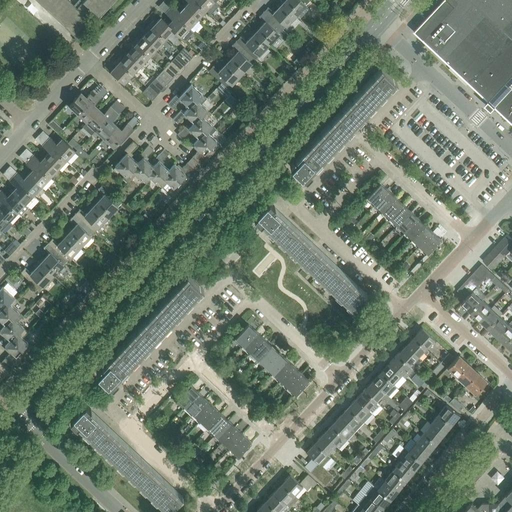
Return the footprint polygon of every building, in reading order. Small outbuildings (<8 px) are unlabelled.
[(84,0),(76,9),(67,0),(35,0),(77,40),(78,39),(73,34),(87,19),(88,19),(85,16),(91,9),(99,17),(114,0),(84,0)] [(205,10),(194,0),(186,0),(188,2),(184,7),(197,19),(205,10)] [(214,1),(212,0),(194,0),(205,10),(206,10),(210,14),(219,5),(214,1)] [(296,15),(310,0),(309,0),(285,0),(283,2),(296,15)] [(511,71),(511,0),(443,0),(414,31),(485,97),(487,100),(488,99),(487,98),(511,71)] [(283,30),(283,29),(296,15),(283,2),(274,12),(268,7),(263,12),(283,30)] [(197,19),(184,7),(180,11),(173,5),(169,9),(189,28),(197,19)] [(169,9),(165,13),(172,19),(168,24),(173,30),(180,37),(185,41),(193,32),(189,28),(169,9)] [(289,35),(283,29),(283,30),(263,12),(259,16),(265,22),(255,32),(269,44),(278,34),(285,40),(289,35)] [(168,24),(161,17),(156,22),(154,20),(150,24),(165,39),(173,30),(168,24)] [(165,39),(150,24),(146,28),(148,30),(144,35),(157,48),(165,39)] [(255,59),(269,44),(255,32),(246,42),(240,36),(236,41),(255,59)] [(157,48),(144,35),(139,40),(137,38),(133,42),(149,56),(157,48)] [(241,74),(255,59),(236,41),(231,46),(237,51),(228,61),(241,74)] [(149,56),(133,42),(129,46),(132,48),(127,53),(141,65),(149,56)] [(184,48),(179,52),(189,61),(193,56),(184,48)] [(189,61),(179,52),(175,57),(184,65),(189,61)] [(141,65),(127,53),(123,58),(121,55),(117,60),(132,74),(141,65)] [(132,74),(117,60),(113,64),(115,66),(111,71),(124,83),(132,74)] [(228,88),(241,74),(228,61),(219,71),(213,65),(209,70),(221,82),(224,85),(228,88)] [(177,74),(167,65),(163,70),(172,78),(177,74)] [(394,81),(396,83),(397,82),(381,66),(380,67),(382,69),(298,160),(296,158),(290,164),(306,180),(312,173),(310,171),(394,81)] [(172,78),(163,70),(159,74),(168,83),(172,78)] [(160,91),(151,83),(147,87),(156,96),(160,91)] [(179,97),(176,94),(168,104),(173,108),(181,99),(189,107),(190,107),(196,100),(201,104),(207,98),(191,84),(179,97)] [(156,96),(147,87),(142,92),(152,100),(156,96)] [(78,114),(96,94),(92,90),(86,97),(81,92),(68,105),(78,114)] [(511,92),(497,108),(496,107),(511,122),(511,92)] [(86,122),(99,109),(94,104),(100,97),(96,94),(78,114),(86,122)] [(212,114),(201,104),(196,100),(190,107),(189,107),(184,112),(181,110),(173,119),(178,123),(186,115),(194,122),(195,123),(201,115),(206,120),(206,119),(212,114)] [(95,130),(114,110),(110,106),(103,113),(99,109),(86,122),(95,130)] [(104,138),(116,125),(112,121),(118,114),(114,110),(95,130),(104,138)] [(217,129),(206,119),(206,120),(201,115),(195,123),(194,122),(189,128),(186,125),(177,134),(182,139),(190,130),(199,138),(206,131),(211,135),(217,129)] [(132,127),(127,123),(121,129),(116,125),(104,138),(113,147),(125,134),(126,135),(132,127)] [(221,144),(211,135),(206,131),(199,138),(193,143),(199,149),(192,156),(202,165),(221,144)] [(50,137),(46,141),(66,160),(74,150),(61,138),(57,143),(50,137)] [(66,160),(46,141),(42,145),(49,152),(44,156),(58,168),(66,160)] [(138,162),(130,154),(138,146),(133,141),(124,150),(127,153),(115,166),(125,175),(123,178),(127,183),(136,174),(131,170),(138,162)] [(154,166),(153,166),(145,158),(154,149),(149,145),(140,154),(143,157),(138,162),(131,170),(136,174),(146,184),(152,178),(152,177),(147,173),(154,166)] [(161,162),(169,153),(165,148),(156,158),(159,160),(153,166),(154,166),(147,173),(152,177),(152,178),(162,187),(167,181),(163,177),(170,170),(169,169),(161,162)] [(58,168),(44,156),(40,161),(33,154),(29,159),(49,177),(50,177),(58,168)] [(190,159),(187,162),(197,170),(199,168),(202,165),(192,156),(190,159)] [(49,177),(29,159),(25,163),(32,169),(28,174),(41,186),(42,185),(46,189),(54,180),(50,177),(49,177)] [(172,197),(197,170),(187,162),(180,169),(175,163),(169,169),(170,170),(163,177),(167,181),(162,187),(172,197)] [(41,186),(28,174),(24,178),(17,172),(13,176),(33,195),(41,186)] [(33,195),(13,176),(9,180),(16,187),(12,191),(29,207),(37,198),(33,195)] [(380,182),(367,196),(375,204),(388,190),(380,182)] [(108,217),(122,202),(103,184),(98,189),(104,194),(94,204),(108,217)] [(29,207),(12,191),(7,196),(1,190),(0,190),(0,196),(17,212),(21,215),(29,207)] [(382,210),(395,197),(388,190),(375,204),(373,206),(380,213),(382,210)] [(17,212),(0,196),(0,213),(8,221),(17,212)] [(395,197),(382,210),(390,217),(403,204),(395,197)] [(274,209),(276,207),(269,201),(254,218),(260,223),(263,221),(352,306),(350,309),(351,309),(367,293),(366,292),(364,294),(274,209)] [(94,231),(108,217),(94,204),(85,214),(79,209),(75,214),(94,231)] [(403,204),(390,217),(397,224),(410,210),(403,204)] [(410,210),(397,224),(405,231),(417,217),(410,210)] [(8,221),(0,213),(0,229),(0,230),(8,221)] [(81,246),(94,231),(75,214),(70,219),(76,224),(67,234),(81,246)] [(350,215),(347,219),(353,225),(357,221),(350,215)] [(417,217),(405,231),(412,238),(425,224),(417,217)] [(425,224),(412,238),(419,245),(432,231),(425,224)] [(432,231),(419,245),(427,253),(440,239),(432,231)] [(511,237),(507,233),(503,238),(511,245),(511,237)] [(84,251),(80,247),(81,246),(67,234),(58,243),(52,238),(48,243),(67,261),(72,255),(76,259),(84,251)] [(509,251),(511,248),(511,245),(503,238),(499,242),(509,251)] [(10,255),(18,246),(12,241),(4,250),(10,255)] [(385,246),(381,242),(377,247),(381,250),(385,246)] [(506,254),(509,251),(499,242),(495,247),(505,256),(506,254)] [(53,275),(67,261),(48,243),(43,247),(49,253),(40,263),(53,275)] [(505,256),(495,247),(491,251),(501,260),(505,256)] [(501,260),(491,251),(487,256),(497,264),(501,260)] [(497,264),(487,256),(483,260),(492,269),(497,264)] [(40,290),(53,275),(40,263),(31,273),(25,267),(20,272),(40,290)] [(411,267),(405,263),(399,269),(405,274),(411,267)] [(491,272),(482,263),(478,268),(487,276),(491,272)] [(487,276),(478,268),(474,272),(483,281),(487,276)] [(505,274),(500,269),(496,272),(502,278),(505,274)] [(483,281),(474,272),(470,277),(479,285),(483,281)] [(116,378),(201,287),(203,290),(204,289),(188,274),(96,371),(112,387),(118,380),(116,378)] [(511,279),(505,274),(502,278),(507,283),(511,279)] [(479,285),(470,277),(466,281),(475,290),(477,287),(479,285)] [(509,288),(500,280),(497,283),(506,292),(509,288)] [(475,290),(466,281),(461,285),(470,294),(473,291),(475,290)] [(8,282),(4,287),(3,286),(0,288),(0,308),(1,309),(8,302),(13,306),(18,300),(13,295),(17,291),(8,282)] [(470,294),(461,285),(457,290),(466,298),(470,294)] [(482,299),(486,295),(477,287),(475,290),(473,291),(470,294),(466,298),(461,303),(471,312),(482,299)] [(479,320),(491,307),(482,299),(471,312),(479,320)] [(23,315),(13,306),(8,302),(1,309),(0,310),(0,318),(6,324),(6,325),(13,317),(18,321),(23,315)] [(488,328),(500,316),(491,307),(479,320),(488,328)] [(497,336),(509,324),(500,316),(488,328),(497,336)] [(28,331),(18,321),(13,317),(6,325),(6,324),(0,330),(0,329),(0,334),(2,332),(10,340),(11,340),(18,333),(22,337),(23,337),(28,331)] [(243,345),(256,331),(248,323),(234,339),(241,347),(243,345)] [(511,338),(511,326),(509,324),(497,336),(506,345),(511,338)] [(422,327),(414,337),(426,348),(435,339),(422,327)] [(256,331),(243,345),(251,351),(264,337),(256,331)] [(33,346),(23,337),(22,337),(18,333),(11,340),(10,340),(5,345),(11,351),(5,357),(15,366),(33,346)] [(264,337),(251,351),(258,358),(271,344),(264,337)] [(426,348),(414,337),(405,345),(418,357),(418,356),(423,351),(426,354),(429,350),(426,348)] [(271,344),(258,358),(266,365),(279,351),(271,344)] [(418,357),(405,345),(397,354),(413,369),(422,360),(418,356),(418,357)] [(279,351),(266,365),(273,372),(286,358),(279,351)] [(444,365),(453,355),(449,352),(441,362),(444,365)] [(413,369),(397,354),(389,363),(401,374),(402,374),(405,378),(413,369)] [(457,376),(468,363),(459,354),(447,367),(457,376)] [(286,358),(273,372),(280,379),(293,365),(286,358)] [(0,381),(10,371),(0,362),(0,381)] [(401,374),(389,363),(381,372),(393,383),(394,383),(401,374)] [(466,384),(478,372),(468,363),(457,376),(466,384)] [(293,365),(280,379),(288,386),(301,372),(293,365)] [(301,372),(288,386),(296,393),(309,380),(301,372)] [(393,383),(381,372),(373,380),(385,392),(389,395),(397,386),(394,383),(393,383)] [(487,381),(478,372),(466,384),(475,393),(487,381)] [(385,392),(373,380),(364,389),(377,401),(385,392)] [(191,385),(178,399),(185,406),(198,392),(191,385)] [(377,401),(364,389),(356,398),(372,413),(380,404),(377,401)] [(191,415),(206,399),(198,392),(185,406),(183,408),(191,415)] [(412,401),(417,396),(413,393),(409,398),(412,401)] [(464,405),(459,401),(454,397),(452,398),(452,399),(450,402),(459,410),(464,405)] [(372,413),(356,398),(348,407),(364,422),(372,413)] [(198,422),(213,406),(206,399),(191,415),(198,422)] [(180,497),(130,450),(90,412),(92,410),(85,404),(70,420),(77,426),(79,424),(169,509),(167,511),(168,511),(183,496),(182,495),(180,497)] [(447,404),(438,414),(452,424),(460,415),(447,404)] [(213,406),(200,420),(208,427),(221,413),(213,406)] [(364,422),(348,407),(340,416),(356,430),(364,422)] [(396,419),(401,414),(397,411),(393,416),(396,419)] [(221,413),(208,427),(215,433),(228,420),(221,413)] [(452,424),(438,414),(431,423),(444,434),(452,424)] [(403,423),(407,418),(404,415),(399,420),(403,423)] [(356,430),(340,416),(332,424),(347,439),(356,430)] [(228,420),(215,433),(223,440),(236,427),(228,420)] [(444,434),(431,423),(423,433),(436,443),(444,434)] [(347,439),(332,424),(323,433),(336,445),(339,448),(347,439)] [(236,427),(223,440),(230,447),(243,433),(236,427)] [(380,437),(385,432),(381,429),(377,434),(380,437)] [(243,433),(230,447),(238,455),(251,441),(243,433)] [(323,433),(315,442),(327,453),(328,453),(331,456),(339,448),(336,445),(323,433)] [(387,441),(391,436),(388,433),(383,438),(387,441)] [(436,443),(423,433),(416,442),(429,452),(436,443)] [(331,456),(328,453),(327,453),(315,442),(307,451),(319,462),(310,471),(325,485),(334,476),(323,465),(331,456)] [(429,452),(416,442),(408,451),(421,462),(429,452)] [(421,462),(408,451),(404,448),(397,457),(401,461),(413,471),(421,462)] [(371,460),(375,454),(372,451),(367,457),(371,460)] [(357,464),(365,455),(361,452),(358,456),(357,454),(352,460),(357,464)] [(493,468),(500,474),(506,467),(499,460),(493,468)] [(413,471),(401,461),(393,470),(406,480),(413,471)] [(349,473),(353,468),(349,465),(345,470),(349,473)] [(363,468),(360,465),(355,470),(359,473),(363,468)] [(355,489),(361,494),(376,475),(370,470),(355,489)] [(406,480),(393,470),(385,479),(398,490),(406,480)] [(313,486),(318,482),(308,473),(300,482),(291,474),(282,483),(294,494),(303,485),(308,489),(312,485),(313,486)] [(351,482),(347,479),(339,488),(343,491),(351,482)] [(398,490),(385,479),(378,489),(391,499),(398,490)] [(294,494),(282,483),(274,492),(286,503),(290,507),(299,498),(294,494)] [(391,499),(378,489),(373,485),(365,494),(383,508),(391,499)] [(511,511),(511,488),(499,503),(489,503),(482,503),(478,507),(475,504),(472,502),(462,511),(511,511)] [(277,511),(286,503),(274,492),(266,501),(277,511)] [(380,511),(383,508),(365,494),(358,504),(368,511),(380,511)] [(334,499),(326,507),(330,510),(338,502),(334,499)] [(259,511),(277,511),(266,501),(257,510),(259,511)] [(313,511),(317,511),(325,505),(321,501),(312,511),(313,511)]
